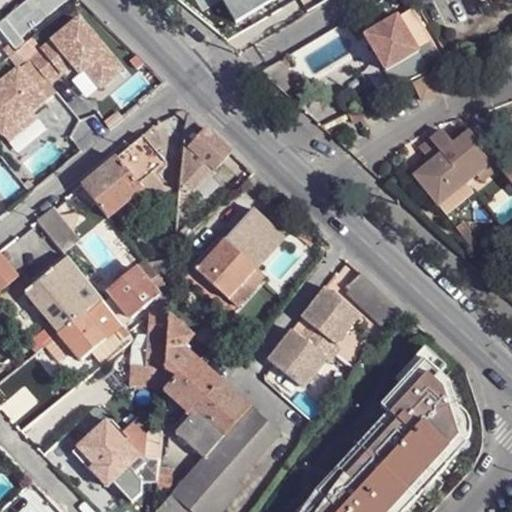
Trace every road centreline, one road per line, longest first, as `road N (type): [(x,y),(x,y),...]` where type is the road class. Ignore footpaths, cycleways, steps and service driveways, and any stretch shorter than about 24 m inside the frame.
road 1 (residential): [(207,94),(511,377)]
road 2 (residential): [(362,0),(207,94)]
road 3 (residential): [(113,0),(207,94)]
